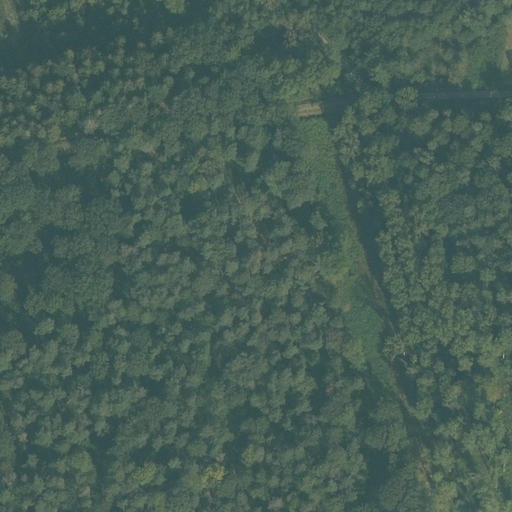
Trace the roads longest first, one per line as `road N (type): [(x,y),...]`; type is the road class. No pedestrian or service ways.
road 1 (track): [(279,0),(375,99),(0,155)]
road 2 (unknown): [(170,0),(273,110)]
road 3 (unclassified): [(375,99),(511,95)]
